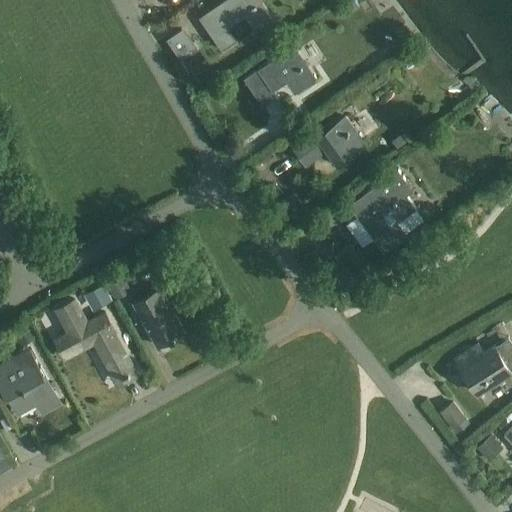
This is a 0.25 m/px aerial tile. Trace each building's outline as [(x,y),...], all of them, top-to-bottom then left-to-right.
[(259,0),(221,0),(212,7),(216,13),(203,22),(219,45),(234,36),(227,26),(241,17),(249,28),(270,15),(259,0)] [(196,46),(183,26),(166,38),(179,57),(196,46)] [(294,92),(315,77),(294,44),(244,77),(262,105),(277,96),(272,89),(286,79),(294,92)] [(337,165),(366,144),(344,114),(321,131),(319,128),(292,146),(302,161),(318,151),(321,155),(327,151),(337,165)] [(355,213),(374,238),(383,251),(407,234),(398,221),(415,208),(406,195),(412,190),(397,168),(376,183),(383,193),(355,213)] [(293,219),(305,212),(292,191),(281,198),(293,219)] [(334,261),(324,268),(341,291),(351,284),(334,261)] [(133,301),(157,344),(184,330),(160,286),(133,301)] [(55,337),(65,356),(94,340),(116,379),(124,375),(124,376),(130,373),(129,372),(134,369),(113,330),(114,329),(105,311),(86,320),(74,298),(56,307),(68,330),(55,337)] [(478,392),(511,370),(494,345),(483,352),(477,343),(455,357),(478,392)] [(0,386),(4,385),(17,410),(33,402),(38,411),(58,400),(30,347),(0,362),(0,386)] [(439,410),(456,432),(469,422),(452,400),(439,410)] [(489,423),(471,437),(483,452),(500,437),(489,423)]
